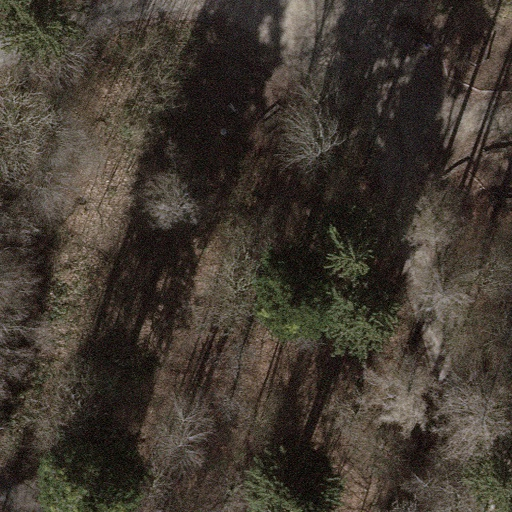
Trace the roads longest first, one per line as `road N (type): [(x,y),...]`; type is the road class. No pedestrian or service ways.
road 1 (track): [(318,0),(419,299),(466,404),(496,511)]
road 2 (motorway): [(0,261),(511,177)]
road 3 (track): [(330,0),(444,98),(511,124)]
road 4 (track): [(166,0),(0,53)]
